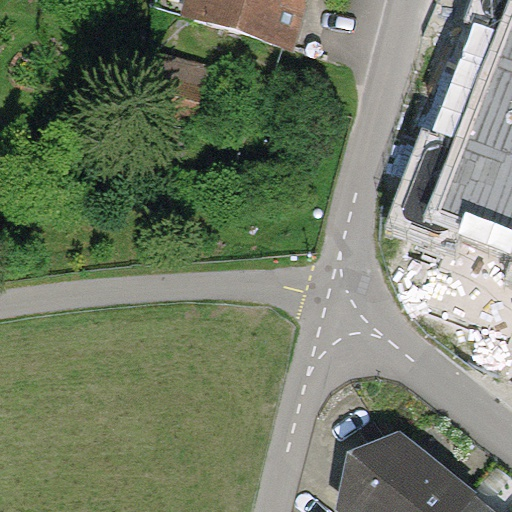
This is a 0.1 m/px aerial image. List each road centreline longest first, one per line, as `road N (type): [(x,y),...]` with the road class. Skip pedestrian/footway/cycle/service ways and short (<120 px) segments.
road 1 (residential): [(343,318),(339,259),(409,0)]
road 2 (residential): [(511,440),(386,339),(343,318)]
road 3 (unclassified): [(343,318),(310,370),(270,511)]
